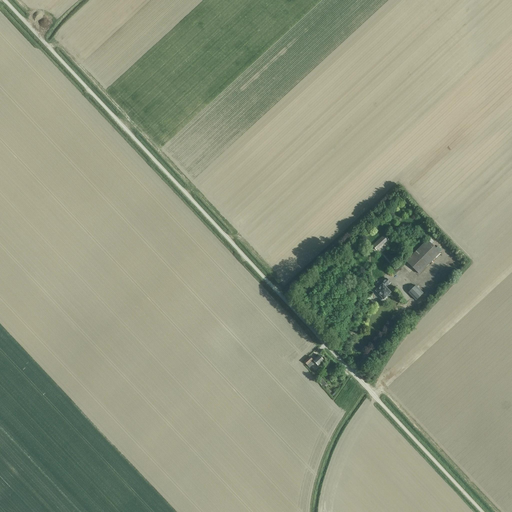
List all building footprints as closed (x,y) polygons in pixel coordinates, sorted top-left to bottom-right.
[(388,239),(384,235),(372,246),(376,250),(388,239)] [(427,240),(406,261),(419,274),(440,253),(440,252),(436,248),(432,244),(427,240)] [(387,296),(389,296),(390,295),(390,294),(389,293),(390,293),(385,287),(390,282),(386,278),(381,283),(382,284),(375,291),(380,296),(380,297),(380,298),(381,299),(382,299),(383,299),(384,299),(387,296)] [(415,285),(408,292),(416,300),(423,293),(415,285)] [(318,366),(323,360),(319,355),(316,358),(315,358),(312,360),(309,357),(304,362),(309,368),(315,362),(318,366)] [(323,387),(327,384),(322,379),(318,383),(321,386),(322,385),(323,387)]
